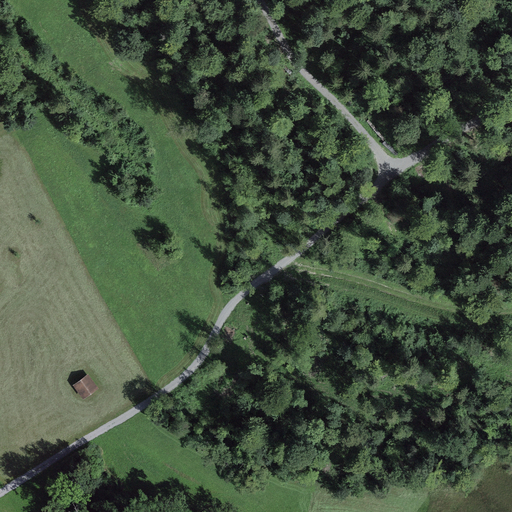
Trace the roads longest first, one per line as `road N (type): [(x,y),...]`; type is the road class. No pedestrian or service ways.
road 1 (track): [(511,104),(454,120),(232,306),(153,401),(0,493)]
road 2 (track): [(269,0),(402,187)]
